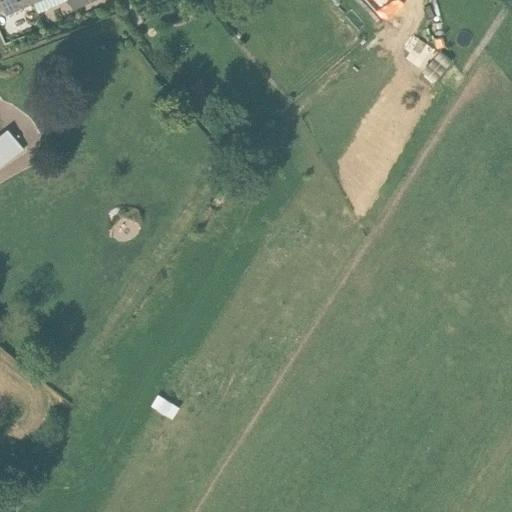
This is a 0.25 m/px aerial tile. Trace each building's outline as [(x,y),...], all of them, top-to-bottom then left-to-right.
[(32,1),(31,0),(0,0),(0,14),(9,11),(32,1)] [(31,0),(32,1),(34,0),(68,0),(73,10),(95,0),(31,0)] [(368,0),(394,24),(417,0),(368,0)] [(205,97),(199,89),(189,96),(190,97),(196,104),(205,97)] [(12,125),(0,134),(0,167),(28,147),(12,125)] [(177,415),(183,404),(161,393),(155,404),(177,415)]
